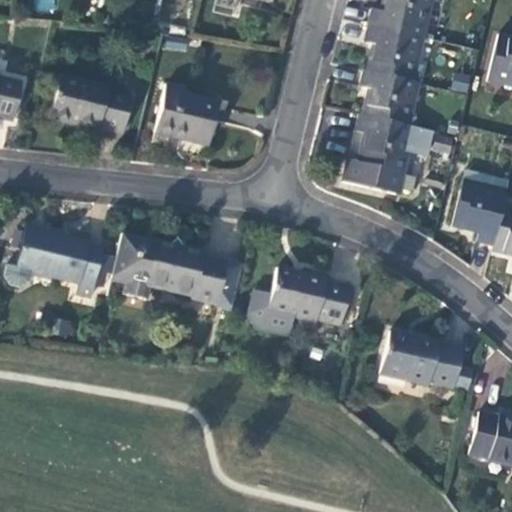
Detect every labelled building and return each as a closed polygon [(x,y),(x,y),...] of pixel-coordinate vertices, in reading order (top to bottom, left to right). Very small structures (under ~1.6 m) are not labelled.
[(367,12),(363,29),(417,41),(427,0),(383,0),(380,15),(367,12)] [(372,48),(365,75),(407,84),(417,41),(363,29),(359,45),(372,48)] [(486,78),(511,84),(511,40),(496,37),(486,78)] [(403,128),(413,86),(407,84),(365,75),(361,74),(357,90),(368,92),(362,118),(403,128)] [(59,77),(49,120),(96,132),(97,129),(122,135),(131,98),(106,92),(107,89),(59,77)] [(0,119),(11,122),(20,85),(0,80),(0,119)] [(165,87),(153,134),(203,146),(208,125),(211,126),(216,106),(182,97),(184,92),(165,87)] [(352,134),(364,137),(357,165),(345,162),(340,185),(392,198),(409,129),(403,128),(362,118),(356,117),(352,134)] [(438,151),(453,154),(456,140),(441,136),(438,151)] [(475,241),(492,245),(501,208),(504,195),(497,193),(499,181),(463,173),(451,224),(478,230),(475,241)] [(511,210),(501,208),(492,245),(491,248),(511,252),(511,210)] [(93,275),(109,279),(113,259),(88,253),(89,247),(75,244),(75,242),(16,226),(7,269),(0,267),(0,287),(1,289),(13,292),(22,285),(25,274),(63,282),(80,287),(83,273),(93,275)] [(169,248),(119,236),(113,259),(109,279),(108,283),(122,286),(120,296),(144,301),(147,288),(190,297),(189,301),(215,307),(224,265),(200,259),(201,255),(183,251),(169,248)] [(178,242),(169,248),(183,251),(184,244),(178,242)] [(240,268),(224,265),(215,307),(214,309),(229,312),(240,268)] [(324,280),(275,269),(269,294),(252,291),(247,315),(255,330),(287,337),(291,319),(314,324),(314,321),(339,327),(347,290),(323,284),(324,280)] [(90,289),(93,275),(83,273),(80,287),(90,289)] [(77,301),(80,287),(63,282),(60,297),(77,301)] [(389,333),(380,375),(428,386),(429,383),(453,389),(461,353),(438,348),(439,344),(389,333)] [(467,457),(511,467),(511,418),(497,415),(497,418),(477,414),(467,457)]
